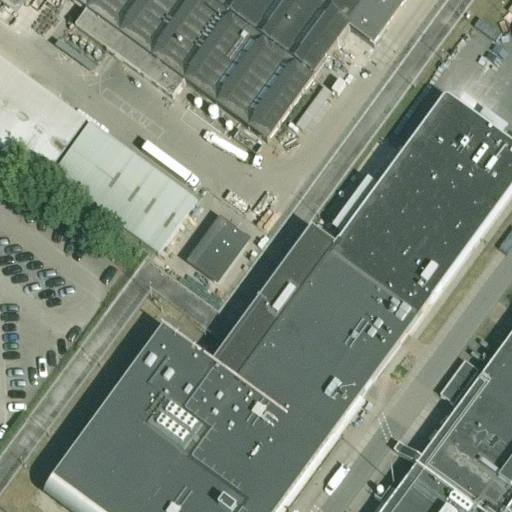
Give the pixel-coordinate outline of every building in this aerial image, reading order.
[(184,87),(266,147),(307,91),(350,32),(375,50),(411,0),(0,0),(17,13),(26,0),(66,0),(87,15),(75,32),(75,33),(108,56),(173,103),(184,87)] [(54,167),(86,125),(0,62),(0,152),(43,184),(54,167)] [(77,511),(279,511),(423,316),(416,311),(421,304),(422,305),(424,306),(426,306),(427,306),(429,306),(430,306),(432,305),(433,304),(434,303),(511,196),(511,148),(451,104),(450,103),(449,103),(448,102),(446,103),(445,103),(444,104),(443,105),(340,247),(339,246),(335,251),(313,235),(215,369),(163,331),(163,332),(166,334),(50,492),(77,511)] [(127,156),(90,129),(52,180),(89,207),(127,156)] [(193,271),(215,287),(246,243),(224,227),(193,271)] [(212,286),(206,295),(223,306),(229,298),(212,286)] [(511,511),(511,342),(399,497),(387,511),(511,511)] [(479,375),(466,365),(441,399),(454,409),(479,375)] [(400,446),(394,454),(401,459),(406,451),(400,446)]
